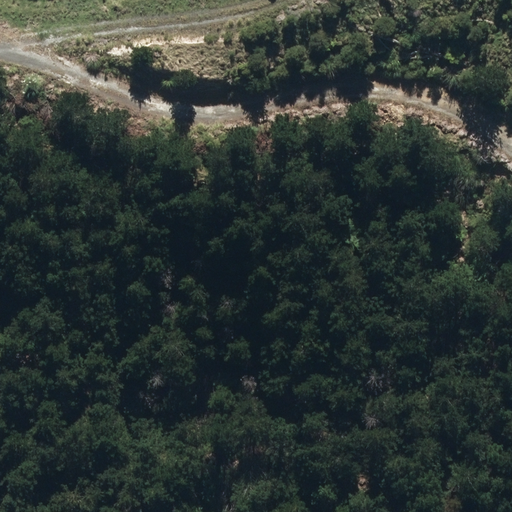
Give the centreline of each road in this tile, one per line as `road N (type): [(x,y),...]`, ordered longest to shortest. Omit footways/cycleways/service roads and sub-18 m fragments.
road 1 (track): [(511,163),(415,103),(325,89),(201,118),(0,51)]
road 2 (track): [(0,49),(243,13),(281,0)]
